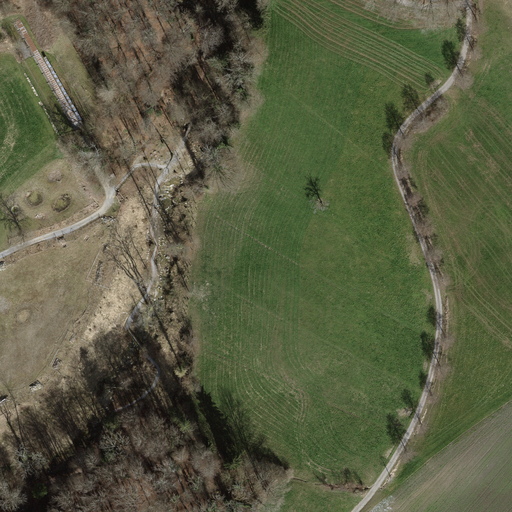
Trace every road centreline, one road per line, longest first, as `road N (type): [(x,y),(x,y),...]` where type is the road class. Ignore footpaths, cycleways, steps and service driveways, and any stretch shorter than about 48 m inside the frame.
road 1 (track): [(354,511),(418,417),(435,365),(439,301),(395,145),(462,62),(468,0)]
road 2 (track): [(0,258),(106,208),(109,188),(82,128)]
